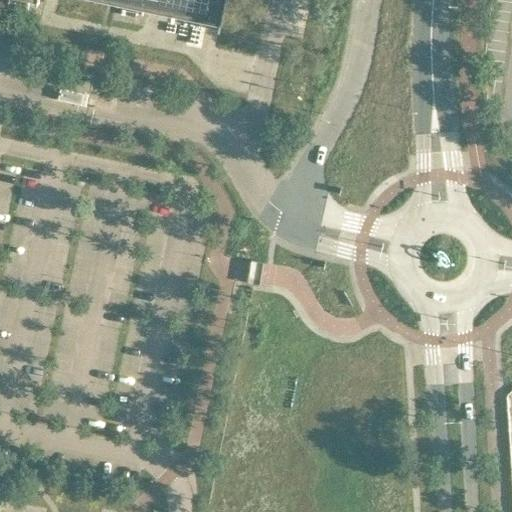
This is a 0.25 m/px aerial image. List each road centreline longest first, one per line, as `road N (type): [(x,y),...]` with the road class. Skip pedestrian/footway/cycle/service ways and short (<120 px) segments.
road 1 (unclassified): [(290,213),(345,104),(369,0)]
road 2 (secondary): [(475,511),(461,305)]
road 3 (secondary): [(432,306),(445,511)]
road 4 (secondary): [(431,88),(422,125),(423,212)]
road 5 (secondary): [(458,207),(450,124),(431,88)]
